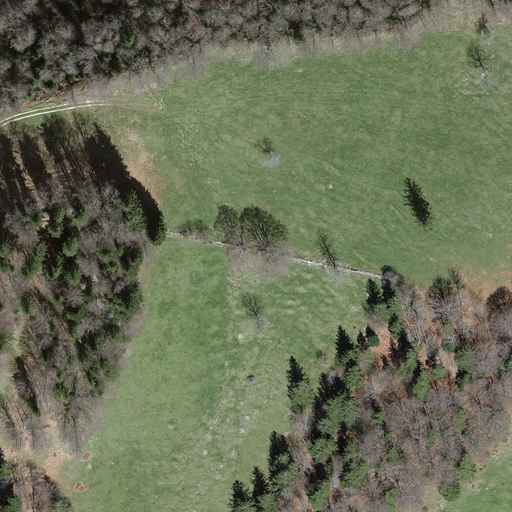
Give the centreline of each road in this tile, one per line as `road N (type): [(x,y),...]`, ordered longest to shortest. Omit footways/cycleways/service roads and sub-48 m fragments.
road 1 (track): [(128,109),(303,159),(441,246),(511,273)]
road 2 (track): [(0,125),(66,105),(128,109)]
